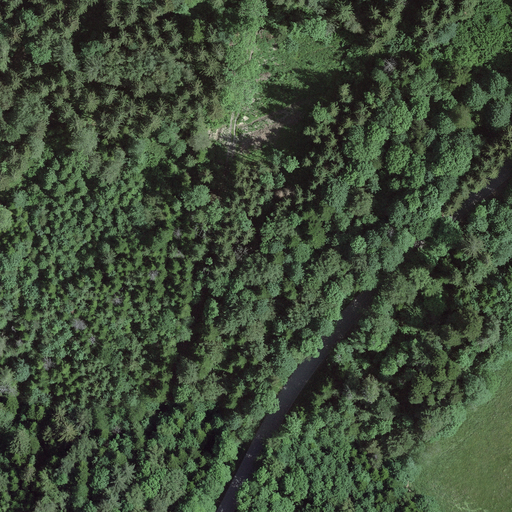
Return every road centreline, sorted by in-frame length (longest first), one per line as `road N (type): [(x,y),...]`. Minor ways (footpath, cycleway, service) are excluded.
road 1 (unclassified): [(223,511),(313,357),(511,164)]
road 2 (track): [(511,105),(402,265)]
